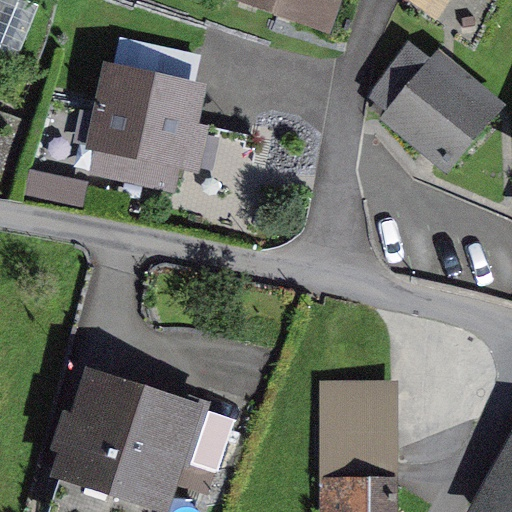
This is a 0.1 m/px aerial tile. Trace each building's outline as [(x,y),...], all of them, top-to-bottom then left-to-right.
[(207,0),(205,5),(315,45),(331,0),(207,0)] [(391,115),(385,121),(447,173),(500,112),(438,59),(431,63),(411,46),(369,96),(391,115)] [(110,70),(92,151),(189,173),(207,92),(110,70)] [(86,377),(51,485),(135,511),(171,511),(203,415),(86,377)] [(400,511),(399,386),(319,387),(320,511),(400,511)] [(511,511),(511,450),(480,511),(511,511)]
